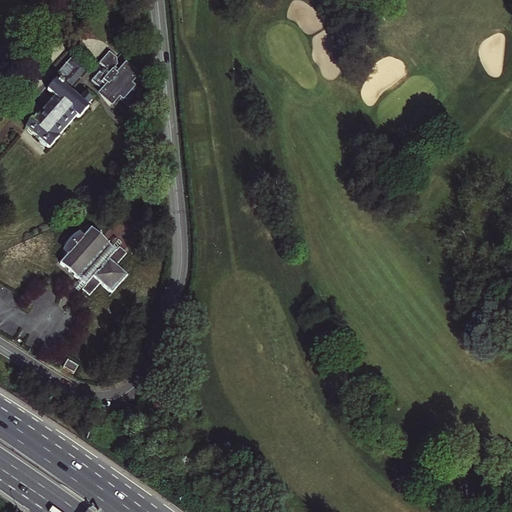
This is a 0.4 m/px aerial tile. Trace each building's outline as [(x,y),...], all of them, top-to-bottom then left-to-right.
[(28,124),(26,127),(27,128),(29,132),(31,134),(34,135),(39,139),(42,143),(43,144),(45,144),(48,147),(51,144),(53,144),(54,143),(56,140),(56,138),(75,116),(78,117),(79,115),(81,114),(83,113),(84,111),(85,109),(87,106),(86,105),(95,96),(87,89),(79,99),(68,90),(87,68),(72,55),(58,71),(62,75),(55,83),(54,82),(48,88),(50,89),(48,92),(54,97),(36,117),(35,116),(32,119),(31,118),(27,123),(28,124)] [(114,55),(105,66),(107,68),(103,72),(101,70),(92,80),(108,94),(105,97),(117,108),(124,100),(126,101),(124,104),(129,108),(131,108),(134,108),(137,108),(139,106),(142,103),(144,105),(146,103),(145,92),(139,87),(137,89),(135,86),(141,78),(130,68),(124,74),(119,70),(122,67),(121,61),(114,55)] [(101,284),(113,294),(117,289),(113,286),(114,285),(112,283),(117,277),(119,279),(120,278),(124,281),(128,275),(116,266),(127,253),(121,247),(117,252),(116,251),(115,250),(117,247),(114,244),(111,247),(110,245),(104,240),(91,229),(90,230),(86,226),(81,232),(84,234),(79,240),(76,238),(68,248),(70,250),(67,254),(68,255),(68,256),(61,265),(70,273),(80,281),(81,282),(79,284),(83,288),(85,285),(86,286),(87,287),(84,291),(90,296),(101,284)] [(116,238),(110,245),(111,247),(114,244),(117,247),(115,250),(116,251),(122,244),(116,238)] [(81,282),(80,281),(74,288),(80,293),(86,286),(85,285),(83,288),(79,284),(81,282)] [(67,361),(63,368),(74,374),(78,367),(67,361)]
